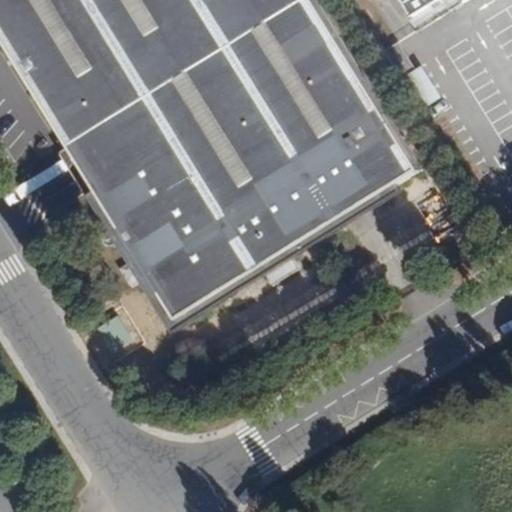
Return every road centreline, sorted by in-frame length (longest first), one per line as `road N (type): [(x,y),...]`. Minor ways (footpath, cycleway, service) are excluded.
road 1 (unclassified): [(157,511),(511,292)]
road 2 (unclassified): [(0,284),(140,511)]
